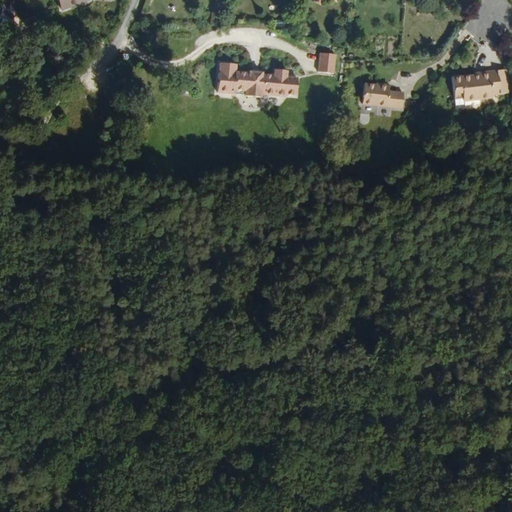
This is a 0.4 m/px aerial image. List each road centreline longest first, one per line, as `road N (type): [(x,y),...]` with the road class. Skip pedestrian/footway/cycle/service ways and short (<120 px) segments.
road 1 (track): [(0,147),(150,187),(337,167),(511,178)]
road 2 (unknown): [(115,29),(164,58),(232,34),(297,50)]
road 3 (track): [(9,146),(95,58)]
